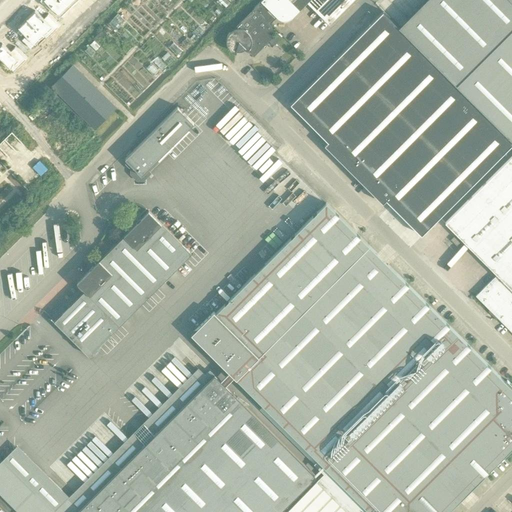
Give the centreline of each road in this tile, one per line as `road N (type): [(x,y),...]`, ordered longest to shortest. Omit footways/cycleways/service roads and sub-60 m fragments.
road 1 (unclassified): [(511,359),(264,107)]
road 2 (unclassified): [(264,107),(222,67),(199,67),(79,188)]
road 3 (unclassified): [(0,332),(91,242),(79,188)]
road 4 (unclassified): [(264,107),(362,9)]
